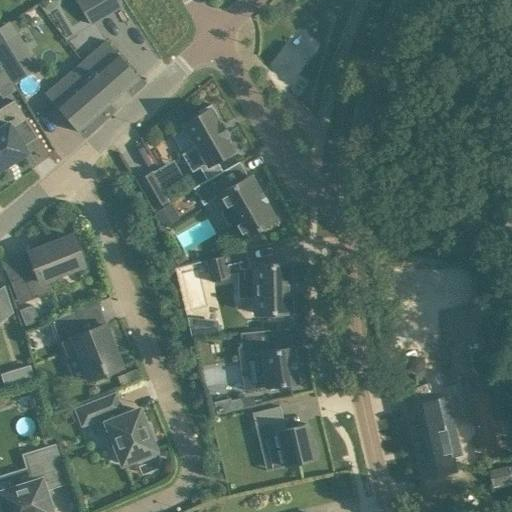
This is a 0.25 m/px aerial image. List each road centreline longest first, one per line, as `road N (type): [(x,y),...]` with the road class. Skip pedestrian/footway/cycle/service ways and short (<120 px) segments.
road 1 (residential): [(131,511),(175,492),(191,476),(192,458),(73,167)]
road 2 (unclassified): [(349,194),(353,361),(387,511)]
road 3 (residential): [(349,194),(302,186),(212,35)]
road 4 (unclassified): [(404,0),(377,62),(349,194)]
road 5 (residential): [(73,167),(212,35)]
